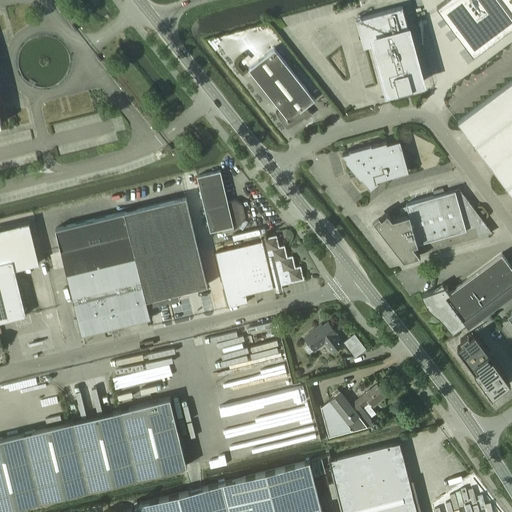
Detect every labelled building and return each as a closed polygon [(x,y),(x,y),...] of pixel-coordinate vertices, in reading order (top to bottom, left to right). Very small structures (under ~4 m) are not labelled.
[(511,0),(445,0),(437,6),(473,55),(511,26),(511,0)] [(387,91),(423,81),(402,6),(356,19),(362,41),(373,38),(387,91)] [(276,112),(286,126),(289,127),(305,117),(304,116),(310,111),(305,106),(315,98),(274,47),(248,68),(280,108),(276,112)] [(511,80),(458,122),(511,193),(511,80)] [(342,153),(370,187),(378,181),(378,180),(377,181),(377,179),(408,171),(400,139),(386,143),(386,141),(387,141),(386,141),(342,153)] [(197,175),(200,186),(210,231),(241,224),(246,216),(243,204),(235,199),(228,201),(220,170),(197,175)] [(459,188),(427,197),(406,203),(408,213),(392,217),(387,212),(375,221),(404,260),(420,255),(420,254),(492,232),(459,188)] [(128,210),(125,211),(148,306),(152,305),(156,304),(153,305),(165,302),(180,299),(178,292),(207,285),(186,196),(152,205),(128,210)] [(125,211),(55,228),(82,336),(151,319),(148,306),(125,211)] [(0,321),(26,315),(15,268),(40,262),(29,221),(0,228),(0,321)] [(262,241),(215,252),(228,307),(247,302),(246,294),(273,288),(273,286),(303,279),(300,267),(294,268),(292,257),(286,258),(284,246),(278,248),(276,236),(262,239),(262,241)] [(60,253),(52,255),(55,280),(63,279),(60,253)] [(511,294),(511,266),(502,253),(449,292),(445,286),(448,285),(448,284),(422,294),(423,298),(427,305),(432,310),(438,315),(443,320),(452,332),(466,322),(469,326),(511,294)] [(303,336),(314,351),(324,343),(331,353),(344,343),(337,334),(338,333),(328,320),(323,324),(321,322),(303,336)] [(345,341),(349,347),(358,339),(354,334),(345,341)] [(511,381),(482,342),(475,334),(470,338),(467,335),(460,339),(463,343),(457,348),(492,395),(511,381)] [(278,338),(205,351),(209,372),(256,364),(256,361),(275,358),(275,362),(282,361),(278,338)] [(264,446),(316,442),(312,390),(301,381),(291,382),(291,379),(285,374),(281,379),(281,382),(276,378),(271,383),(267,384),(268,388),(258,388),(257,382),(252,388),(242,389),(243,400),(272,397),(273,402),(264,412),(240,414),(241,426),(246,430),(267,428),(258,439),(254,439),(255,446),(264,446)] [(16,405),(19,415),(61,406),(56,384),(37,388),(35,379),(10,384),(13,396),(1,398),(3,408),(16,405)] [(328,436),(367,425),(372,423),(372,419),(368,415),(362,407),(371,401),(373,404),(385,394),(377,383),(364,393),(351,404),(340,390),(330,399),(321,406),(328,436)] [(0,511),(187,466),(170,397),(0,438),(0,511)] [(409,480),(399,441),(329,459),(341,511),(422,511),(414,479),(409,480)] [(321,511),(309,460),(248,475),(135,504),(137,511),(321,511)] [(454,511),(474,511),(468,502),(454,511)]
